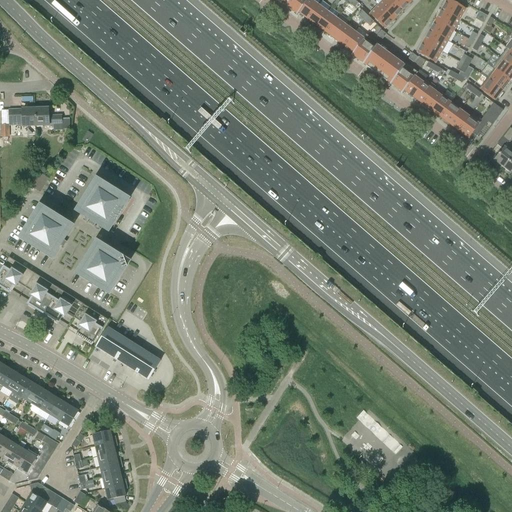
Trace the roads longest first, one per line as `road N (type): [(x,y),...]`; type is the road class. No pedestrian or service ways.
road 1 (motorway): [(72,0),(511,381)]
road 2 (motorway): [(511,309),(156,0)]
road 3 (tertiary): [(511,450),(224,201)]
road 4 (tertiary): [(224,201),(3,0)]
road 5 (residential): [(476,159),(261,0)]
road 6 (residential): [(0,332),(176,434)]
road 7 (tertiary): [(201,358),(184,326),(181,279),(196,235),(224,201)]
